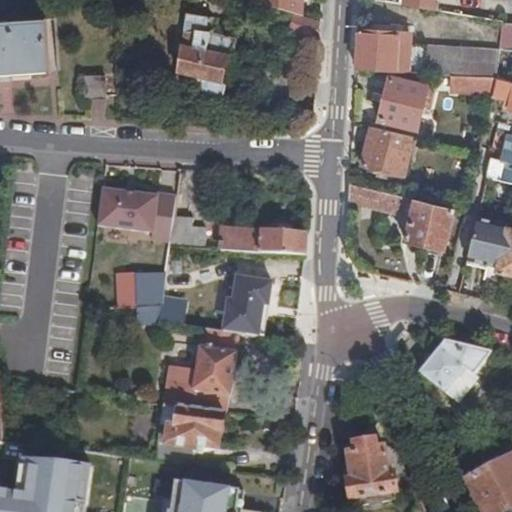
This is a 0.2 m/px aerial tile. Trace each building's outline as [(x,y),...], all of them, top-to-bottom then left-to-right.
[(296,14),(301,16),(301,0),(258,0),(258,2),(296,14)] [(385,0),(437,10),(438,0),(385,0)] [(198,81),(195,95),(221,101),(223,100),(224,97),(227,85),(227,82),(223,81),(229,57),(234,58),(238,39),(215,33),(215,30),(213,30),(215,18),(188,14),(178,81),(198,81)] [(320,38),(321,22),(301,16),(296,14),(291,30),(320,38)] [(0,75),(4,75),(49,72),(49,75),(51,74),(46,19),(45,19),(45,21),(0,23),(0,75)] [(511,25),(503,24),(501,49),(500,52),(511,52),(511,25)] [(360,29),(357,68),(454,74),(498,77),(500,52),(501,49),(413,44),(412,55),(407,55),(409,32),(360,29)] [(498,77),(454,74),(453,91),(495,94),(498,77)] [(90,78),(87,78),(87,100),(107,100),(106,77),(97,78),(97,75),(90,75),(90,78)] [(429,86),(391,77),(381,119),(418,128),(429,86)] [(511,80),(498,77),(495,94),(507,97),(508,94),(511,95),(511,106),(511,107),(511,106),(511,80)] [(488,121),(481,146),(494,150),(500,124),(488,121)] [(414,136),(372,127),(364,164),(405,174),(414,136)] [(489,176),(511,182),(511,134),(510,134),(503,160),(493,158),(488,176),(489,176)] [(480,151),(475,174),(488,176),(493,158),(494,150),(481,146),(480,151)] [(350,184),(349,203),(401,214),(406,196),(350,184)] [(158,196),(102,189),(97,225),(154,233),(158,196)] [(176,198),(158,196),(154,233),(153,241),(170,243),(173,223),(174,215),(176,198)] [(454,208),(466,210),(468,200),(457,197),(454,208)] [(444,249),(454,208),(416,199),(406,240),(444,249)] [(170,248),(206,250),(208,230),(193,227),(193,217),(174,215),(173,223),(170,243),(170,248)] [(496,271),(511,274),(511,226),(507,225),(508,223),(479,216),(468,258),(497,265),(496,271)] [(268,255),(306,256),(308,236),(290,235),(290,229),(281,228),(280,235),(224,232),(224,243),(220,243),(221,247),(223,247),(223,252),(268,255)] [(467,263),(496,271),(497,265),(468,258),(467,263)] [(293,342),(295,342),(303,283),(272,280),(270,303),(271,305),(274,306),(277,304),(275,325),(267,323),(269,310),(251,307),(250,311),(163,298),(166,275),(119,276),(120,307),(162,306),(159,324),(293,342)] [(493,352),(447,341),(421,372),(458,402),(478,377),(475,374),(493,352)] [(181,409),(224,414),(229,408),(230,397),(232,397),(237,353),(201,348),(197,371),(170,367),(165,406),(181,409)] [(346,413),(375,408),(365,389),(350,390),(346,413)] [(166,463),(195,468),(197,446),(218,449),(220,436),(223,434),(224,424),(225,417),(224,414),(181,409),(179,429),(171,427),(166,463)] [(406,471),(394,446),(377,449),(375,440),(356,443),(357,452),(349,453),(353,479),(348,480),(351,500),(354,501),(355,506),(395,500),(394,494),(397,493),(394,473),(406,471)] [(487,471),(467,481),(482,511),(506,511),(511,509),(511,458),(502,463),(500,459),(485,467),(487,471)] [(66,464),(22,462),(17,494),(0,492),(0,511),(85,511),(92,467),(66,464)] [(175,500),(165,500),(163,511),(246,511),(243,511),(246,492),(178,483),(175,500)]
